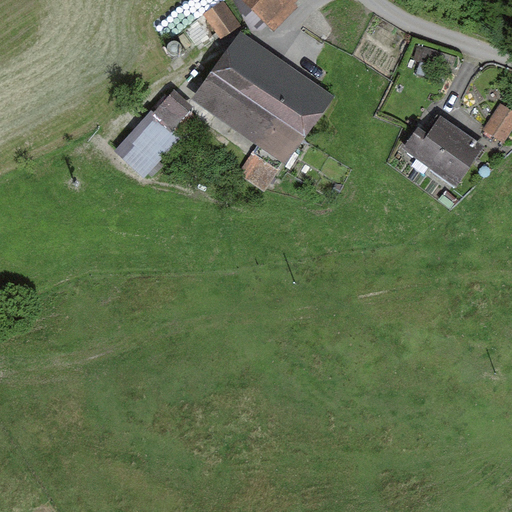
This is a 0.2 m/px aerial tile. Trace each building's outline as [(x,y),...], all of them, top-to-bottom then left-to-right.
[(242,0),(249,7),(243,13),(259,28),(285,0),(242,0)] [(204,14),(219,36),(235,25),(219,3),(204,14)] [(278,169),(295,144),(289,140),(317,99),(273,68),(277,62),(267,56),(263,61),(251,53),(222,51),(202,79),(213,86),(201,103),(241,131),(245,125),(256,133),(264,122),(271,127),(253,152),(278,169)] [(150,112),(117,150),(146,175),(195,118),(169,96),(153,115),(150,112)] [(495,114),(487,129),(499,137),(508,122),(495,114)] [(415,133),(405,148),(451,180),(473,149),(437,123),(424,140),(415,133)] [(277,173),(248,153),(236,170),(265,191),(277,173)]
